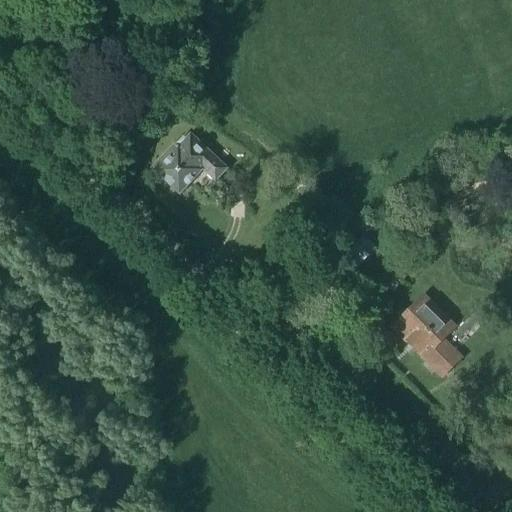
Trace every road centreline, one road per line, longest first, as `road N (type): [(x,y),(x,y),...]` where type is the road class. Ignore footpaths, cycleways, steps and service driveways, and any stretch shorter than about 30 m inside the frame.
road 1 (unclassified): [(430,511),(0,82)]
road 2 (track): [(136,0),(139,107),(127,144),(95,176)]
